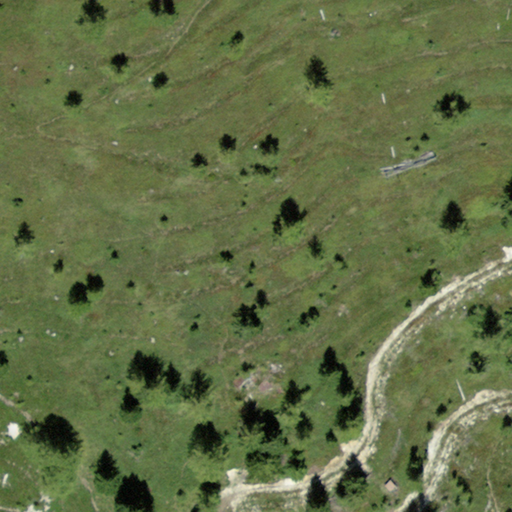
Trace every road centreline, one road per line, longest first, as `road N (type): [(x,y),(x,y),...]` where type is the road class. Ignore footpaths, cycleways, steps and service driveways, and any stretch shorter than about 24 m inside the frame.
road 1 (track): [(249,511),(228,500),(236,479),(364,444),(384,362),(440,289),(511,254)]
road 2 (track): [(511,388),(482,398),(412,493),(371,511)]
